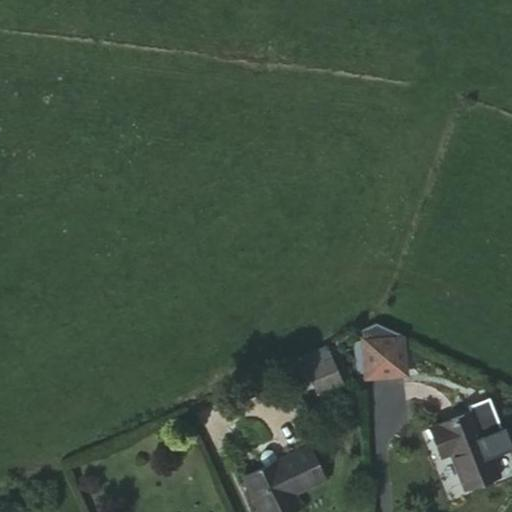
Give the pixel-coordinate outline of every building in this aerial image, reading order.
[(364,328),(350,333),(353,377),(358,377),(358,381),(389,378),(389,374),(393,374),(390,339),(364,328)] [(322,359),(296,370),(308,398),(334,387),(322,359)] [(492,471),(468,409),(426,424),(437,451),(447,447),(460,483),(492,471)] [(236,483),(249,511),(279,511),(276,505),(288,499),(321,485),(306,452),(236,483)] [(276,505),(279,511),(282,511),(292,508),(288,499),(276,505)]
